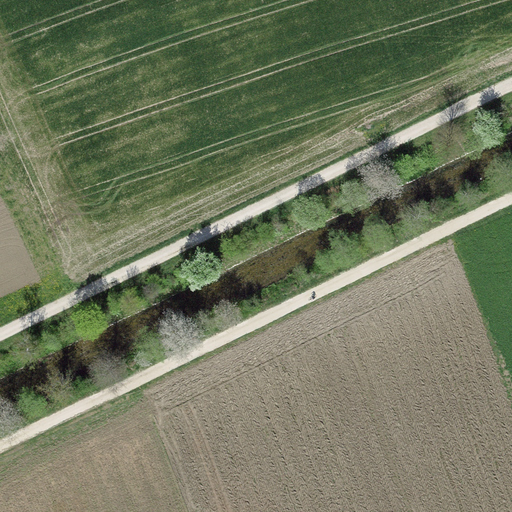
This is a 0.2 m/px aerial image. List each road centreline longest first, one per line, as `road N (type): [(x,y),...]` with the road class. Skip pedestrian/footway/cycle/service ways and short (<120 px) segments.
road 1 (track): [(511,87),(0,335)]
road 2 (track): [(0,446),(511,198)]
